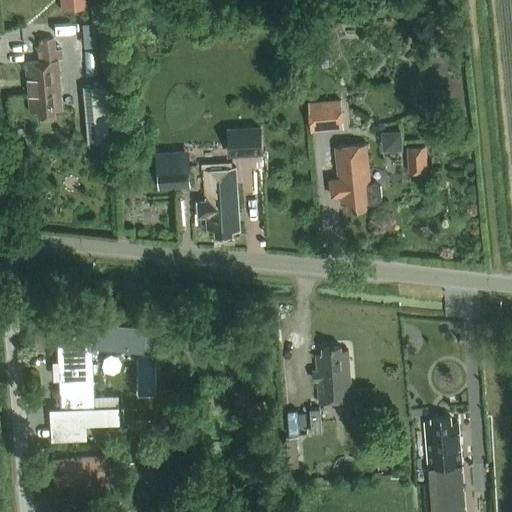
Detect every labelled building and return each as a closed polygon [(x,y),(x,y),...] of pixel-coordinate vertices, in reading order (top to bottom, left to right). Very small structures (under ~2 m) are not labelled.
[(60,0),(61,8),(86,7),(85,0),(60,0)] [(53,61),(61,60),(60,50),(53,51),(52,39),(38,41),(39,52),(35,52),(36,62),(24,63),(28,113),(35,112),(36,118),(54,116),(53,111),(58,110),(53,61)] [(111,80),(89,82),(92,139),(114,138),(111,80)] [(313,131),(344,128),(341,98),(310,100),(313,131)] [(230,155),(264,153),(262,125),(228,127),(230,155)] [(411,145),(410,126),(389,127),(390,146),(411,145)] [(38,137),(25,139),(26,150),(39,149),(38,137)] [(25,139),(14,140),(15,152),(26,150),(25,139)] [(339,177),(336,177),(337,191),(340,190),(341,202),(347,202),(348,208),(366,206),(366,202),(373,202),(378,201),(384,196),(383,184),(377,180),(371,181),(367,143),(336,145),(339,177)] [(428,171),(426,147),(408,148),(409,172),(428,171)] [(235,166),(203,168),(206,230),(213,230),(213,235),(232,233),(232,230),(239,229),(235,166)] [(158,190),(190,188),(188,168),(157,170),(158,190)] [(91,333),(56,336),(61,409),(63,409),(63,425),(122,423),(121,405),(96,406),(92,343),(100,342),(99,347),(147,351),(149,328),(101,323),(100,335),(91,335),(91,333)] [(229,349),(250,348),(249,330),(228,331),(229,349)] [(348,349),(342,350),(341,345),(323,347),(324,354),(316,355),(319,402),(351,400),(348,349)] [(289,420),(298,419),(296,398),(287,399),(289,420)] [(177,404),(161,405),(163,445),(180,444),(177,404)] [(321,408),(310,409),(312,433),(322,432),(321,408)] [(466,511),(459,425),(452,425),(451,418),(432,420),(432,424),(426,425),(432,511),(466,511)] [(130,460),(158,457),(157,445),(129,448),(130,460)] [(120,453),(52,459),(55,485),(86,483),(86,493),(110,491),(109,483),(123,481),(120,453)] [(155,468),(150,468),(149,460),(129,461),(130,472),(127,472),(127,480),(124,480),(124,482),(122,482),(123,496),(131,495),(131,488),(139,488),(139,486),(156,484),(155,468)] [(393,475),(404,474),(404,465),(392,466),(393,475)]
